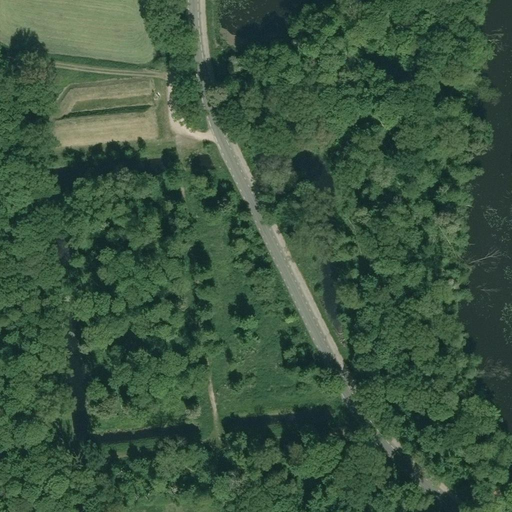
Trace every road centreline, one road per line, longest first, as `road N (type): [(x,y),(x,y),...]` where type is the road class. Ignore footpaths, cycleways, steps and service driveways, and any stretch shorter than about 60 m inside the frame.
road 1 (tertiary): [(454,511),(392,454),(334,371),(214,123),(193,0)]
road 2 (track): [(174,75),(28,61)]
